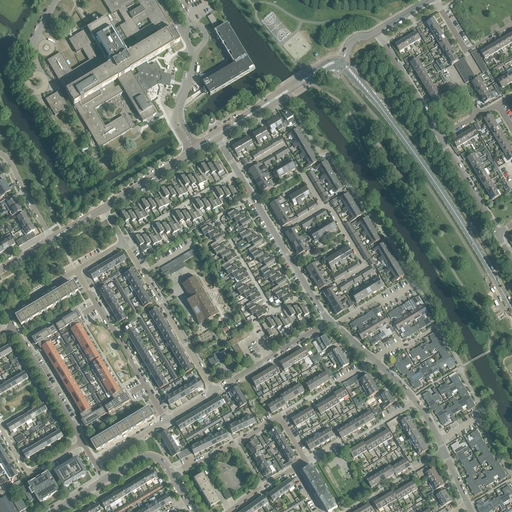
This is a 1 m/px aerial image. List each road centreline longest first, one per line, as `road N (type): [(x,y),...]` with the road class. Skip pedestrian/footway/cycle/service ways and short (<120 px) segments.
road 1 (secondary): [(511,307),(368,93)]
road 2 (residential): [(308,290),(271,312),(218,217),(252,197)]
road 3 (residential): [(171,474),(278,417),(306,461)]
road 4 (residential): [(165,419),(78,270)]
road 5 (residential): [(143,274),(213,391)]
road 6 (residential): [(213,391),(329,321)]
road 7 (residential): [(82,442),(12,326)]
road 8 (residential): [(124,242),(237,172)]
road 9 (residential): [(441,138),(378,33)]
